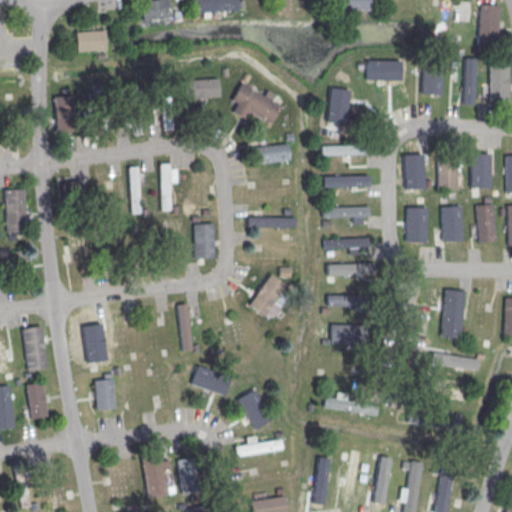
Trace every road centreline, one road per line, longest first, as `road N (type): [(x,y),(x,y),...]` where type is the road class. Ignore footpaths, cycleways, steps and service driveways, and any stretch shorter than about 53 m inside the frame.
road 1 (residential): [(39,163),(193,145),(212,153),(220,172),(224,245),(216,278),(53,302)]
road 2 (residential): [(37,94),(56,329),(87,511)]
road 3 (residential): [(511,126),(412,128),(390,139),(382,234),(391,259),(511,264)]
road 4 (residential): [(224,511),(212,449),(195,429),(76,443)]
